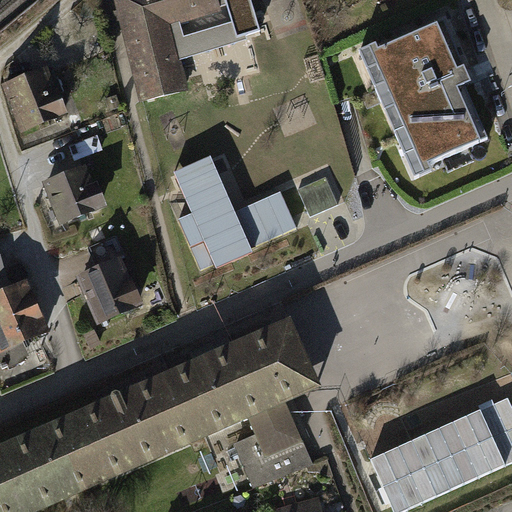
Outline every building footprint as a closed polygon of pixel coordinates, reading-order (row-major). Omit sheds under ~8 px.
[(122,0),(134,47),(129,48),(142,101),(184,90),(185,87),(172,38),(166,40),(163,26),(218,9),(219,7),(216,0),(122,0)] [(249,0),(224,0),(236,37),(259,29),(249,0)] [(444,21),(374,51),(424,168),(489,140),(465,84),(470,82),(444,21)] [(46,70),(6,87),(23,129),(63,113),(46,70)] [(206,161),(170,176),(188,218),(177,223),(199,274),(294,233),(277,194),(229,215),(206,161)] [(83,168),(46,184),(64,224),(101,208),(83,168)] [(321,179),(294,191),(306,218),(333,206),(321,179)] [(120,261),(80,278),(98,321),(138,304),(120,261)] [(26,285),(0,296),(0,345),(2,351),(0,352),(0,361),(3,369),(23,361),(26,354),(21,343),(46,333),(26,285)] [(166,377),(0,450),(0,511),(34,511),(249,418),(257,436),(237,446),(255,488),(312,465),(285,402),(319,387),(300,346),(290,323),(166,377)] [(511,406),(509,399),(373,460),(396,511),(402,511),(511,463),(511,406)] [(318,511),(315,503),(292,511),(318,511)]
